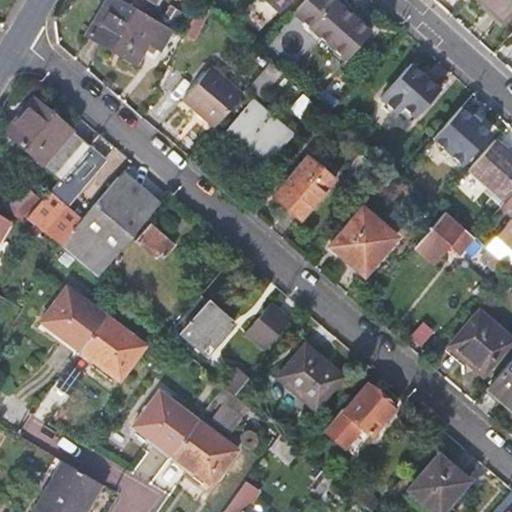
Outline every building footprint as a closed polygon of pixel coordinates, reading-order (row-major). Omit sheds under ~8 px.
[(267,0),(279,11),(288,0),(267,0)] [(368,34),(333,2),(331,0),(305,0),(292,15),(308,30),(344,61),(368,34)] [(511,0),(474,0),(503,26),(511,15),(511,0)] [(106,1),(83,44),(102,53),(107,45),(138,61),(145,49),(157,55),(168,34),(106,1)] [(270,62),(249,87),(260,96),(281,71),(270,62)] [(409,64),(378,98),(395,114),(401,108),(412,117),(437,90),(409,64)] [(181,101),(213,129),(241,96),(209,69),(181,101)] [(319,102),(331,111),(339,102),(328,92),(319,102)] [(1,131),(58,180),(86,145),(30,97),(1,131)] [(251,105),(228,131),(268,165),(290,139),(251,105)] [(459,109),(432,139),(460,164),(487,134),(459,109)] [(467,171),(502,203),(504,201),(511,192),(511,157),(494,141),(467,171)] [(40,203),(27,219),(59,246),(81,220),(64,206),(102,159),(86,145),(58,180),(40,203)] [(307,161),(273,200),(300,224),(334,184),(307,161)] [(120,175),(81,220),(59,246),(96,277),(157,207),(120,175)] [(511,207),(511,214),(494,235),(511,250),(511,192),(504,201),(511,207)] [(31,195),(18,211),(27,219),(40,203),(31,195)] [(364,210),(330,249),(363,278),(398,239),(364,210)] [(0,213),(0,240),(12,221),(0,213)] [(446,214),(410,256),(428,272),(442,255),(465,230),(446,214)] [(150,225),(108,274),(121,286),(149,254),(151,256),(155,251),(163,258),(174,246),(150,225)] [(465,230),(442,255),(452,263),(466,247),(474,238),(473,237),(465,230)] [(466,247),(487,266),(478,277),(488,286),(506,266),(474,238),(466,247)] [(66,288),(41,322),(80,350),(104,316),(66,288)] [(200,294),(173,326),(205,355),(233,323),(200,294)] [(264,351),(290,320),(274,307),(261,322),(258,319),(244,334),(264,351)] [(511,342),(481,315),(450,350),(483,379),(511,345),(511,342)] [(104,316),(80,350),(119,378),(143,345),(104,316)] [(304,346),(276,379),(314,411),(342,377),(304,346)] [(511,361),(488,389),(511,409),(511,361)] [(241,372),(226,389),(234,396),(248,379),(241,372)] [(395,410),(367,386),(343,415),(340,411),(322,432),(344,450),(356,437),(364,444),(370,437),(371,438),(395,410)] [(160,391),(135,426),(173,454),(198,419),(160,391)] [(173,454),(212,482),(237,447),(198,419),(173,454)] [(278,434),(268,448),(289,463),(297,450),(278,434)] [(437,456),(409,489),(435,511),(439,511),(467,481),(437,456)] [(64,463),(34,511),(85,511),(102,485),(64,463)] [(319,483),(338,499),(345,491),(325,474),(319,483)] [(250,511),(246,509),(259,491),(245,481),(224,511),(250,511)] [(357,502),(369,511),(372,511),(379,505),(365,493),(357,502)]
